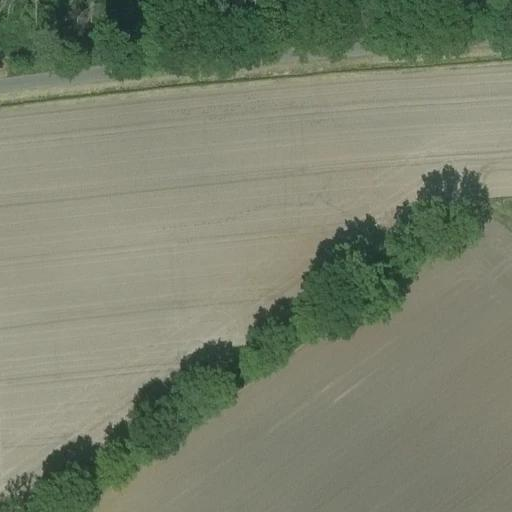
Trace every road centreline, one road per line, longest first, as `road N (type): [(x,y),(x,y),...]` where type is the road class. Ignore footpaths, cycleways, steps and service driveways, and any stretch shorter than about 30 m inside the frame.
road 1 (track): [(44,511),(472,203),(511,225)]
road 2 (residential): [(0,88),(511,39)]
